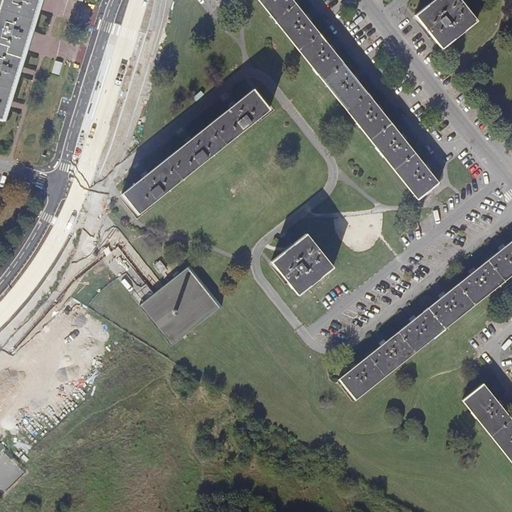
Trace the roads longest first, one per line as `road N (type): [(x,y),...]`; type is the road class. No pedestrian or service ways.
road 1 (residential): [(363,0),(511,179)]
road 2 (secondary): [(95,198),(161,0)]
road 3 (secondary): [(116,0),(59,184)]
road 4 (secondary): [(0,339),(48,284),(95,198)]
road 5 (secondary): [(59,184),(32,244),(0,288)]
